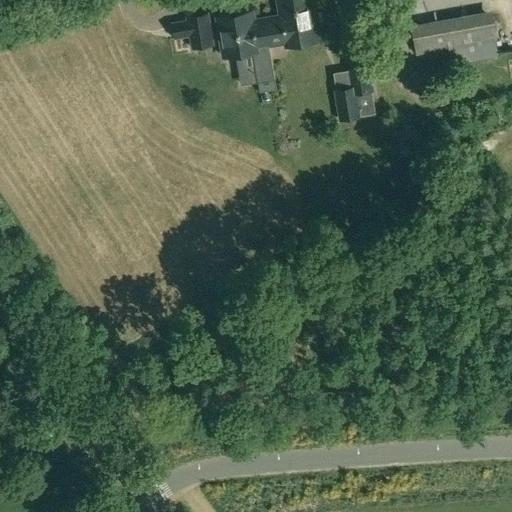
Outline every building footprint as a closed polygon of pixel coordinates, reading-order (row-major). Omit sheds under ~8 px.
[(278,0),(282,16),(266,19),(270,44),(286,41),(287,46),(319,41),(317,27),(315,27),(310,0),(278,0)] [(498,0),(415,18),(418,35),(502,17),(498,0)] [(253,11),(218,17),(224,57),(251,52),(256,82),(274,79),(268,44),(270,44),(266,19),(254,20),(253,11)] [(188,21),(191,37),(193,48),(213,45),(207,13),(188,17),(188,21)] [(426,57),(507,41),(503,19),(421,36),(426,57)] [(373,91),(375,91),(371,65),(349,68),(352,87),(335,90),(340,121),(377,115),(373,91)]
